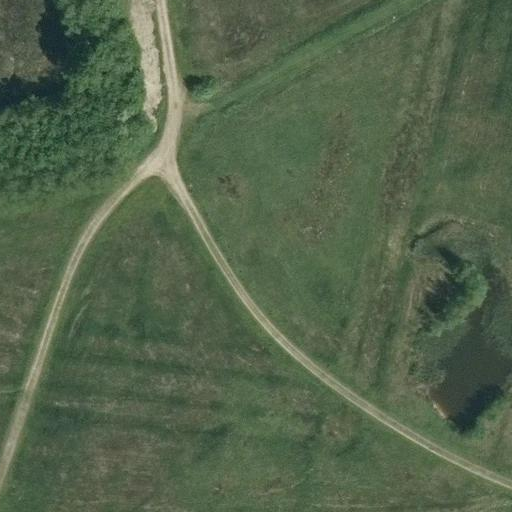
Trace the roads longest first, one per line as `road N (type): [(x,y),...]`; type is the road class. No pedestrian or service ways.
road 1 (track): [(511,482),(395,429),(270,331),(205,239),(168,165),(169,118)]
road 2 (track): [(406,0),(222,102),(169,118)]
